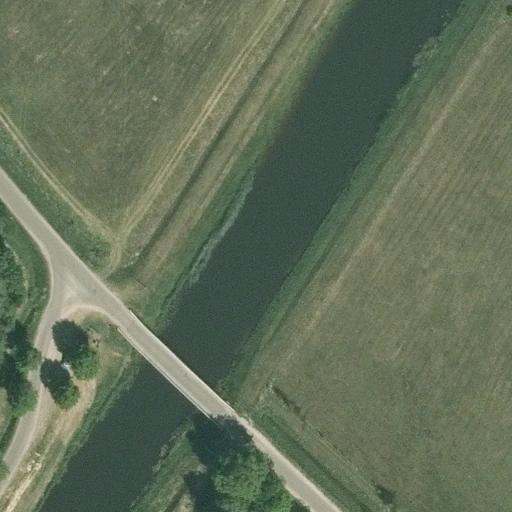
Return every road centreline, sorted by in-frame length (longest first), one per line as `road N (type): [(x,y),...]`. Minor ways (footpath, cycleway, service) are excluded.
road 1 (unclassified): [(324,511),(81,277)]
road 2 (unclassified): [(0,474),(21,440),(52,316),(81,277)]
road 3 (unclassified): [(81,277),(0,177)]
